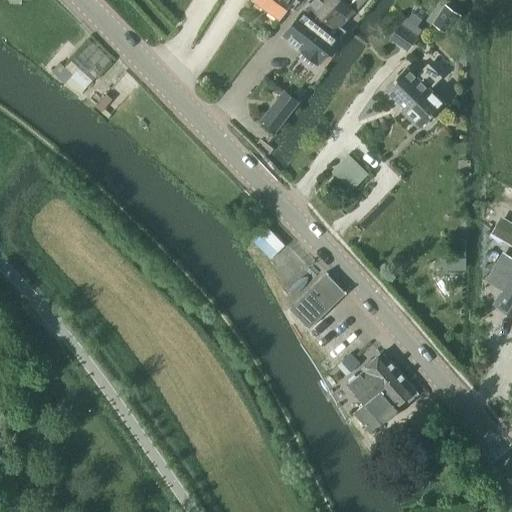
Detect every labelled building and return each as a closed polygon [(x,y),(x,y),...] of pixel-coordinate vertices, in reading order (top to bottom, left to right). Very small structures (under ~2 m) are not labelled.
[(253,0),(279,19),(293,0),(253,0)] [(339,29),(355,11),(342,0),(313,0),(310,4),(309,4),(284,36),(303,51),(300,56),(313,67),(317,62),(318,63),(337,39),(343,32),(339,29)] [(407,52),(422,31),(404,18),(390,40),(407,52)] [(57,74),(82,93),(111,57),(86,37),(57,74)] [(427,86),(430,89),(442,77),(427,63),(416,76),(407,67),(386,89),(405,108),(402,111),(403,111),(427,86)] [(444,103),(430,89),(427,86),(403,111),(420,128),(444,103)] [(276,131),(298,102),(284,91),(262,120),(276,131)] [(353,190),(371,173),(350,152),(333,169),(353,190)] [(310,328),(346,292),(327,272),(290,308),(310,328)] [(511,315),(511,275),(494,304),(511,315)] [(376,383),(395,367),(381,352),(361,368),(363,371),(348,384),(365,404),(367,406),(378,396),(375,392),(379,388),(376,383)] [(395,437),(384,423),(418,393),(395,367),(376,383),(379,388),(375,392),(378,396),(367,406),(365,404),(354,413),(371,434),(368,437),(378,450),(395,437)]
